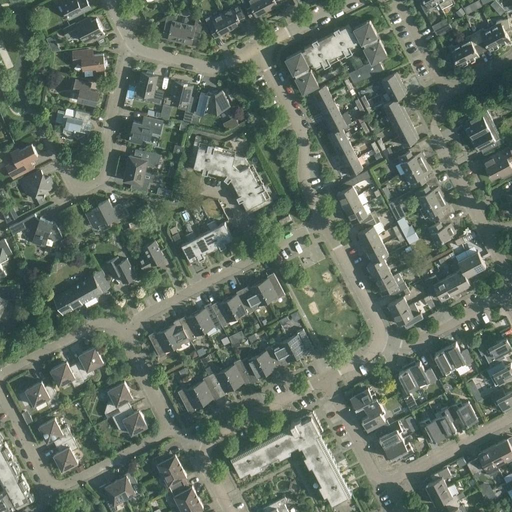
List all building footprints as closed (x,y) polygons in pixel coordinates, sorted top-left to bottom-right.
[(69,19),(83,12),(83,13),(92,8),(87,0),(82,0),(79,2),(77,0),(68,0),(62,4),(69,19)] [(241,0),(248,12),(252,20),(258,17),(257,15),(262,13),(268,10),(262,0),(241,0)] [(262,0),(268,10),(273,7),(278,4),(279,6),(285,3),(282,0),(262,0)] [(440,4),(437,0),(418,0),(426,14),(434,10),(435,7),(440,4)] [(437,0),(440,4),(442,8),(452,3),(451,0),(452,0),(437,0)] [(495,0),(491,4),(495,9),(499,4),(495,0)] [(233,8),(224,13),(232,29),(237,26),(242,23),(243,25),(248,22),(238,3),(232,6),(233,8)] [(467,15),(472,12),(469,6),(464,9),(467,15)] [(461,8),(456,13),(460,18),(466,13),(461,8)] [(222,35),(221,34),(232,29),(224,13),(213,19),(211,15),(205,18),(210,26),(216,38),(222,35)] [(180,41),(184,24),(186,18),(183,17),(182,23),(174,21),(176,14),(172,14),(168,16),(163,38),(169,39),(169,38),(180,41)] [(84,38),(85,42),(92,38),(93,41),(105,35),(97,19),(92,21),(90,17),(76,24),(75,23),(63,29),(67,38),(76,33),(79,41),(84,38)] [(186,18),(184,24),(180,41),(191,43),(191,45),(198,46),(203,24),(200,20),(197,19),(195,26),(187,24),(188,18),(186,18)] [(497,22),(496,24),(491,27),(501,46),(511,41),(505,30),(510,28),(508,19),(499,20),(497,22)] [(359,45),(363,43),(373,61),(349,74),(355,85),(384,70),(378,59),(388,54),(370,20),(352,30),(359,45)] [(327,36),(337,56),(359,45),(352,30),(349,25),(340,29),(340,28),(334,30),(335,32),(327,36)] [(490,51),(501,46),(491,27),(486,30),(482,29),(474,33),(479,42),(484,40),(490,51)] [(479,42),(474,33),(466,38),(465,41),(460,43),(470,62),(480,57),(474,45),(479,42)] [(49,45),(55,42),(52,36),(46,39),(49,45)] [(337,56),(327,36),(319,41),(318,39),(313,42),(314,43),(305,48),(315,67),(337,56)] [(470,62),(460,44),(455,46),(454,44),(449,46),(460,67),(470,62)] [(315,67),(305,48),(287,58),(304,92),(344,71),(342,67),(317,80),(312,69),(315,67)] [(84,69),(86,69),(97,67),(97,70),(106,69),(104,54),(90,55),(89,49),(73,51),(75,63),(83,62),(84,69)] [(142,72),(138,93),(147,95),(146,101),(162,105),(165,91),(155,89),(158,76),(154,75),(154,72),(147,71),(146,73),(142,72)] [(382,80),(388,90),(402,83),(397,72),(382,80)] [(73,92),(80,93),(78,100),(97,104),(100,91),(87,89),(88,83),(76,80),(73,92)] [(175,81),(171,100),(180,102),(189,104),(187,110),(185,122),(191,124),(191,123),(193,116),(194,112),(195,112),(198,97),(191,96),(194,85),(188,84),(188,82),(182,80),(181,83),(175,81)] [(388,90),(393,100),(399,97),(399,98),(408,93),(402,83),(388,90)] [(311,91),(317,102),(331,94),(326,84),(311,91)] [(212,92),(209,92),(208,94),(201,92),(196,112),(204,114),(205,108),(218,111),(230,105),(223,90),(220,92),(218,90),(216,89),(213,90),(212,92)] [(317,102),(322,112),(336,104),(331,94),(317,102)] [(384,105),(389,115),(404,108),(399,98),(399,97),(393,100),(384,105)] [(322,112),(327,122),(342,115),(336,104),(322,112)] [(389,115),(394,125),(409,118),(404,108),(389,115)] [(65,114),(62,123),(65,124),(63,132),(71,138),(75,136),(78,138),(85,135),(86,131),(90,132),(92,124),(89,123),(91,113),(77,110),(76,116),(65,114)] [(471,125),(465,129),(470,140),(496,126),(487,110),(468,120),(471,125)] [(161,117),(169,119),(171,113),(162,111),(161,117)] [(327,122),(332,132),(333,132),(342,127),(347,125),(342,115),(327,122)] [(200,118),(193,116),(191,123),(198,125),(200,118)] [(236,116),(224,122),(227,130),(240,124),(236,116)] [(152,132),(160,134),(163,121),(145,117),(143,123),(134,121),(130,141),(142,144),(143,138),(150,139),(152,132)] [(394,125),(400,135),(414,128),(409,118),(394,125)] [(482,147),(485,152),(499,145),(504,142),(496,126),(470,140),(476,150),(482,147)] [(328,134),(333,145),(348,137),(342,127),(333,132),(332,132),(328,134)] [(400,135),(405,146),(420,138),(414,128),(400,135)] [(333,145),(338,155),(353,147),(348,137),(333,145)] [(217,173),(222,151),(199,146),(200,142),(195,140),(189,167),(194,169),(194,168),(203,170),(203,173),(208,174),(209,171),(217,173)] [(38,156),(32,144),(20,151),(18,148),(12,152),(17,160),(7,165),(14,178),(35,167),(31,159),(38,156)] [(391,155),(387,148),(386,149),(383,144),(380,146),(386,158),(391,155)] [(338,155),(344,165),(358,157),(353,147),(338,155)] [(492,179),(501,174),(504,179),(511,175),(511,165),(509,161),(511,159),(511,152),(509,147),(483,161),(492,179)] [(411,150),(409,151),(398,157),(406,172),(426,162),(421,152),(413,156),(411,150)] [(128,158),(127,164),(128,166),(127,167),(145,171),(146,165),(155,167),(156,161),(159,162),(161,154),(145,151),(143,158),(134,156),(130,155),(130,157),(128,158)] [(256,178),(245,157),(222,151),(217,173),(225,175),(226,176),(224,179),(229,182),(231,180),(232,181),(236,188),(256,178)] [(386,158),(389,162),(396,159),(393,154),(391,155),(386,158)] [(344,165),(346,170),(349,175),(364,168),(358,157),(344,165)] [(431,171),(426,162),(406,172),(404,173),(409,183),(411,182),(414,187),(427,181),(424,175),(431,171)] [(125,171),(124,176),(125,178),(125,180),(132,181),(135,182),(134,189),(147,192),(150,182),(153,183),(156,174),(145,171),(127,167),(127,170),(125,171)] [(47,189),(54,186),(49,177),(46,179),(41,170),(24,179),(31,191),(34,190),(39,198),(49,193),(47,189)] [(341,192),(338,193),(343,203),(358,195),(353,185),(360,182),(357,176),(343,184),(345,189),(341,192)] [(256,178),(236,188),(240,195),(237,197),(240,202),(243,200),(247,209),(246,209),(249,214),(273,201),(271,197),(267,199),(256,178)] [(428,184),(427,185),(416,191),(424,206),(444,196),(439,186),(431,190),(428,184)] [(393,197),(387,186),(383,188),(389,199),(393,197)] [(343,203),(348,213),(363,205),(363,204),(368,201),(363,192),(358,195),(343,203)] [(424,207),(420,209),(425,220),(430,217),(432,221),(444,215),(442,209),(449,205),(444,196),(424,206),(424,207)] [(87,213),(94,226),(98,224),(101,231),(111,226),(108,222),(118,217),(119,219),(125,216),(119,204),(113,207),(109,199),(99,204),(100,206),(87,213)] [(353,222),(359,219),(362,224),(378,216),(375,211),(371,213),(367,204),(364,205),(363,205),(348,213),(353,222)] [(13,208),(3,213),(7,222),(18,217),(13,208)] [(405,213),(402,209),(394,214),(398,221),(405,217),(408,215),(406,212),(405,213)] [(38,219),(35,213),(10,227),(14,234),(28,227),(32,228),(34,232),(36,232),(33,242),(46,246),(49,236),(52,237),(54,241),(63,237),(56,224),(52,225),(53,222),(41,218),(40,220),(38,219)] [(289,215),(282,219),(279,220),(282,225),(292,220),(289,215)] [(364,243),(379,235),(386,231),(380,222),(378,216),(362,224),(365,230),(358,233),(364,243)] [(405,217),(398,221),(406,237),(415,232),(411,225),(409,226),(405,217)] [(215,220),(211,222),(224,247),(227,246),(226,243),(234,239),(225,222),(218,226),(215,220)] [(436,243),(457,233),(451,223),(444,227),(441,221),(428,228),(436,243)] [(224,247),(211,222),(207,224),(211,230),(204,234),(212,250),(220,246),(221,249),(224,247)] [(132,229),(129,224),(122,228),(125,233),(132,229)] [(392,228),(397,237),(402,235),(397,225),(392,228)] [(204,254),(212,250),(204,234),(197,237),(193,231),(190,233),(203,258),(206,257),(204,254)] [(406,237),(410,245),(419,240),(415,232),(406,237)] [(172,236),(176,243),(181,240),(178,233),(172,236)] [(200,260),(203,258),(190,233),(186,235),(189,241),(182,245),(191,261),(199,257),(200,260)] [(369,252),(384,244),(379,235),(364,243),(369,252)] [(69,236),(62,240),(68,253),(76,249),(69,236)] [(0,277),(0,278),(7,274),(0,262),(0,260),(13,254),(4,238),(0,240),(0,277)] [(146,271),(154,267),(153,265),(156,263),(156,262),(165,258),(155,240),(143,247),(147,255),(139,259),(146,271)] [(384,244),(369,252),(373,262),(374,262),(383,257),(389,254),(384,244)] [(476,272),(486,266),(478,251),(468,256),(476,272)] [(468,256),(458,261),(463,269),(467,277),(467,276),(476,272),(468,256)] [(114,277),(120,274),(124,282),(136,276),(127,259),(121,262),(118,257),(107,263),(114,277)] [(374,262),(373,262),(368,265),(373,274),(388,266),(383,257),(374,262)] [(388,266),(373,274),(378,284),(393,276),(388,266)] [(461,289),(471,284),(467,276),(467,277),(463,269),(453,274),(461,289)] [(102,271),(55,297),(64,314),(85,302),(88,307),(98,301),(95,296),(111,287),(102,271)] [(404,290),(408,288),(405,282),(404,282),(399,272),(393,276),(378,284),(383,294),(388,291),(391,296),(404,290)] [(269,301),(278,296),(279,298),(286,295),(274,273),(268,276),(269,278),(259,283),(269,301)] [(461,289),(453,274),(444,279),(452,294),(461,289)] [(440,295),(442,300),(452,294),(444,279),(439,281),(436,275),(425,280),(434,298),(440,295)] [(259,305),(269,301),(259,283),(250,288),(249,286),(243,289),(254,311),(261,308),(259,305)] [(0,316),(8,299),(20,298),(20,284),(0,284),(0,316)] [(248,314),(254,311),(243,289),(237,292),(238,294),(229,299),(238,317),(247,312),(248,314)] [(387,308),(390,313),(393,313),(394,314),(409,306),(409,305),(404,296),(389,304),(389,306),(387,308)] [(212,305),(222,325),(223,327),(230,324),(229,322),(238,317),(229,299),(219,304),(218,302),(212,305)] [(409,306),(394,314),(399,324),(404,321),(407,327),(424,318),(421,311),(419,312),(414,302),(409,305),(409,306)] [(201,311),(197,313),(206,331),(207,330),(209,335),(218,331),(216,328),(222,325),(212,305),(211,303),(205,306),(206,308),(201,311)] [(192,341),(198,338),(197,336),(206,331),(197,313),(187,318),(186,316),(180,319),(192,341)] [(175,324),(166,329),(175,347),(184,342),(186,344),(192,341),(180,319),(174,322),(175,324)] [(166,329),(156,334),(155,332),(149,335),(161,357),(167,354),(166,352),(175,347),(166,329)] [(298,334),(289,339),(298,357),(307,352),(309,354),(315,351),(303,329),(297,332),(298,334)] [(242,331),(230,337),(232,343),(245,336),(242,331)] [(258,339),(255,334),(248,337),(251,343),(258,339)] [(227,336),(221,339),(224,345),(230,342),(227,336)] [(505,358),(503,353),(511,348),(511,346),(507,337),(497,342),(495,337),(483,343),(488,352),(484,354),(490,366),(505,358)] [(278,342),(272,345),(284,367),(290,364),(289,362),(298,357),(289,339),(280,344),(278,342)] [(456,342),(446,348),(457,369),(473,360),(467,349),(462,352),(456,342)] [(267,350),(258,355),(267,373),(277,368),(278,370),(284,367),(272,345),(266,348),(267,350)] [(93,368),(104,362),(96,346),(80,354),(83,360),(76,363),(85,380),(96,374),(93,368)] [(200,356),(206,353),(203,347),(197,350),(200,356)] [(457,369),(446,348),(435,353),(440,363),(435,366),(441,377),(457,369)] [(248,358),(242,361),(241,361),(252,381),(253,383),(259,380),(258,378),(267,373),(258,355),(249,360),(248,358)] [(235,364),(226,369),(235,387),(245,382),(246,384),(252,381),(241,361),(242,361),(241,359),(234,362),(235,364)] [(499,363),(480,372),(485,381),(492,377),(496,385),(511,376),(511,364),(511,363),(506,366),(503,360),(499,363)] [(71,379),(75,385),(76,387),(86,381),(85,380),(76,363),(70,366),(67,361),(51,369),(60,385),(71,379)] [(415,361),(409,364),(419,384),(425,381),(427,385),(437,379),(431,368),(426,371),(421,361),(416,364),(415,361)] [(405,382),(399,385),(405,396),(421,388),(419,385),(419,384),(409,364),(402,368),(403,370),(399,372),(400,373),(405,382)] [(182,377),(188,374),(185,368),(179,371),(182,377)] [(216,372),(210,375),(221,397),(227,394),(226,392),(235,387),(226,369),(217,374),(216,372)] [(205,380),(195,385),(205,403),(214,398),(215,400),(221,397),(210,375),(203,378),(205,380)] [(50,405),(61,399),(52,382),(45,386),(42,380),(26,389),(35,405),(46,399),(50,405)] [(113,415),(131,406),(128,400),(133,397),(125,381),(109,389),(114,399),(108,402),(105,411),(108,418),(113,415)] [(185,388),(178,391),(190,413),(196,410),(195,408),(205,403),(195,385),(186,390),(185,388)] [(369,388),(351,398),(357,409),(367,403),(369,409),(381,403),(375,393),(372,394),(369,388)] [(477,389),(472,391),(478,402),(483,399),(477,389)] [(500,403),(503,409),(505,413),(511,409),(511,390),(506,394),(503,389),(492,395),(497,405),(500,403)] [(478,419),(474,412),(469,401),(463,404),(461,401),(451,406),(457,418),(462,415),(467,425),(478,419)] [(362,419),(368,430),(375,426),(377,431),(387,426),(389,425),(386,421),(383,414),(386,413),(381,403),(369,409),(372,414),(362,419)] [(134,412),(131,406),(113,415),(120,429),(128,425),(132,433),(148,425),(140,409),(134,412)] [(451,406),(441,412),(443,415),(437,418),(446,436),(457,430),(452,420),(457,418),(451,406)] [(251,470),(252,473),(263,467),(262,464),(280,455),(281,458),(292,452),(290,449),(299,445),(300,447),(303,446),(307,455),(305,456),(310,467),(313,465),(323,483),(320,485),(325,495),(328,494),(333,503),(349,495),(352,493),(320,433),(324,431),(314,412),(291,423),(292,424),(232,456),(242,475),(251,470)] [(25,417),(28,423),(33,420),(30,415),(25,417)] [(56,445),(73,436),(68,425),(62,429),(56,417),(39,425),(48,441),(53,439),(56,445)] [(437,418),(431,421),(430,418),(419,423),(425,434),(431,431),(436,441),(446,436),(437,418)] [(398,421),(389,425),(387,426),(389,432),(380,437),(385,447),(403,438),(400,432),(403,431),(398,421)] [(0,511),(1,511),(17,504),(18,506),(33,499),(28,490),(30,489),(23,474),(20,475),(11,458),(14,457),(6,442),(4,443),(0,436),(0,511)] [(63,470),(79,461),(73,450),(79,447),(73,436),(56,445),(60,451),(54,454),(63,470)] [(403,458),(415,452),(409,442),(406,444),(403,438),(385,447),(391,458),(401,453),(403,458)] [(508,438),(498,443),(507,460),(508,462),(511,459),(511,439),(509,441),(508,438)] [(498,443),(488,448),(497,465),(507,460),(498,443)] [(488,448),(479,454),(487,470),(490,475),(500,470),(497,465),(488,448)] [(153,460),(161,476),(182,465),(176,454),(169,458),(166,453),(153,460)] [(484,470),(478,458),(467,464),(473,475),(478,472),(484,470)] [(83,465),(76,468),(79,473),(85,470),(83,465)] [(161,476),(170,492),(183,485),(180,479),(187,476),(182,465),(161,476)] [(428,484),(426,485),(428,488),(431,495),(448,486),(444,479),(451,475),(447,467),(431,476),(434,481),(428,484)] [(127,475),(117,481),(126,498),(134,494),(139,498),(145,496),(132,471),(126,474),(127,475)] [(106,486),(106,484),(100,487),(112,511),(113,511),(118,509),(117,503),(126,498),(117,481),(106,486)] [(448,486),(431,495),(435,503),(437,505),(439,504),(444,501),(447,506),(458,501),(460,500),(457,494),(459,493),(454,483),(448,486)] [(486,493),(490,491),(487,484),(480,487),(484,494),(486,493)] [(170,492),(178,508),(198,497),(193,486),(185,490),(183,485),(170,492)] [(490,491),(486,493),(489,500),(496,496),(493,489),(490,491)] [(196,511),(197,511),(204,508),(198,497),(178,508),(180,511),(196,511)] [(266,511),(282,511),(288,509),(285,504),(288,502),(286,497),(264,508),(266,511)] [(448,511),(466,511),(463,505),(461,506),(458,501),(447,506),(449,511),(448,511)]
